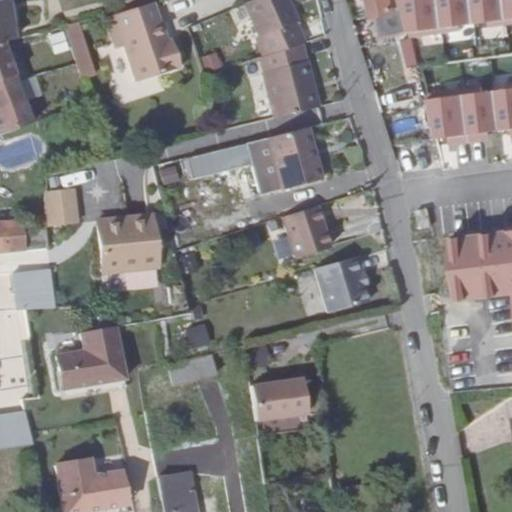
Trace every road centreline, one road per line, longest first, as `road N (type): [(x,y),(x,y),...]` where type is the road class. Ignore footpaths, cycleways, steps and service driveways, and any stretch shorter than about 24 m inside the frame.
road 1 (residential): [(449,511),(390,199)]
road 2 (residential): [(390,199),(327,0)]
road 3 (residential): [(390,199),(511,181)]
